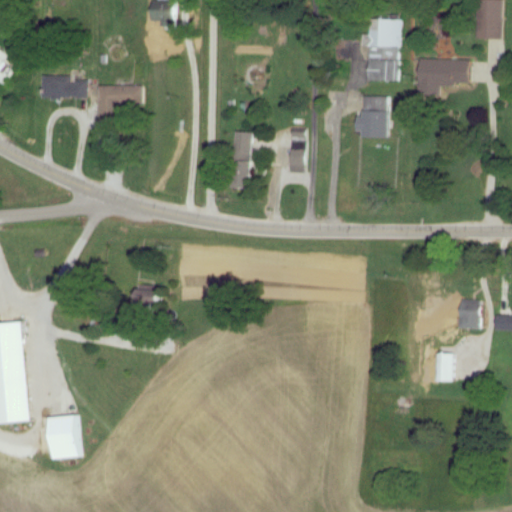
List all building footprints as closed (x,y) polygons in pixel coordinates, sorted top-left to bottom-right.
[(183,27),(181,0),(172,0),(161,0),(161,21),(169,21),(169,27),(183,27)] [(510,0),(502,0),(486,0),(486,39),(510,40),(510,0)] [(406,20),(376,19),(376,34),(369,34),(369,47),(375,47),(375,81),(405,82),(406,20)] [(22,70),(10,62),(14,55),(4,49),(0,54),(0,77),(12,86),(22,70)] [(425,95),(446,96),(447,84),(477,85),(478,61),(426,59),(425,95)] [(96,81),(79,81),(79,76),(49,76),(49,99),(96,98),(96,81)] [(149,86),(105,86),(105,122),(124,121),(124,109),(149,109),(149,86)] [(395,97),(371,96),(370,117),(367,117),(366,138),(394,139),(395,97)] [(257,188),(259,133),(241,132),(240,187),(257,188)] [(144,326),(158,327),(159,305),(169,305),(169,288),(146,287),(144,326)] [(488,301),(468,300),(467,329),(488,330),(488,301)] [(511,331),(511,316),(502,316),(502,331),(511,331)] [(29,322),(0,324),(0,400),(2,426),(39,422),(29,322)] [(460,384),(461,355),(445,354),(444,383),(460,384)] [(59,460),(88,459),(85,416),(57,418),(59,460)]
